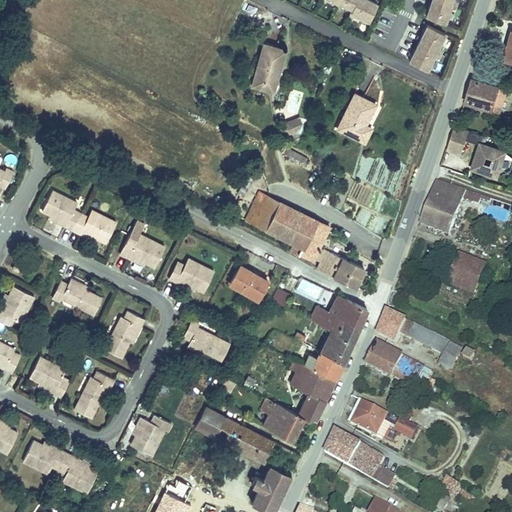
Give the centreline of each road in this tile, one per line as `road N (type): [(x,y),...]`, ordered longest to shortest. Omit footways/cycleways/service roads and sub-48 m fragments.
road 1 (tertiary): [(282,511),(380,302),(483,0)]
road 2 (residential): [(0,390),(101,435),(115,427),(166,310),(154,295),(8,223)]
road 3 (unknown): [(326,419),(426,474),(449,465),(459,441),(454,428),(429,415)]
road 4 (unknown): [(396,256),(275,191)]
